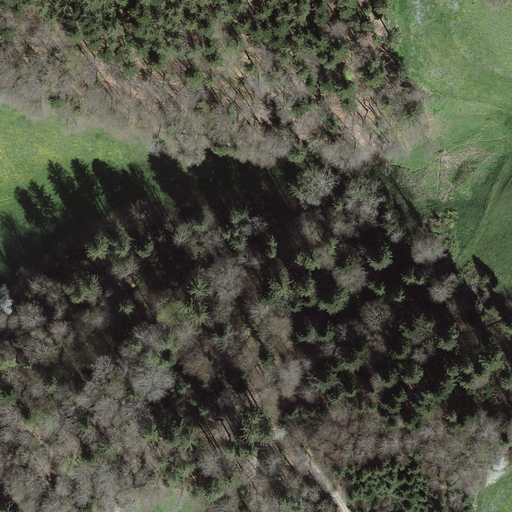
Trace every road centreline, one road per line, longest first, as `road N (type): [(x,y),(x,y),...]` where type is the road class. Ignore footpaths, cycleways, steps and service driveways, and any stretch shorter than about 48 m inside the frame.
road 1 (track): [(14,0),(262,64),(338,98),(377,131),(388,155),(381,192),(296,265),(250,334),(237,404),(262,436)]
road 2 (track): [(262,436),(284,437),(304,455),(346,511)]
